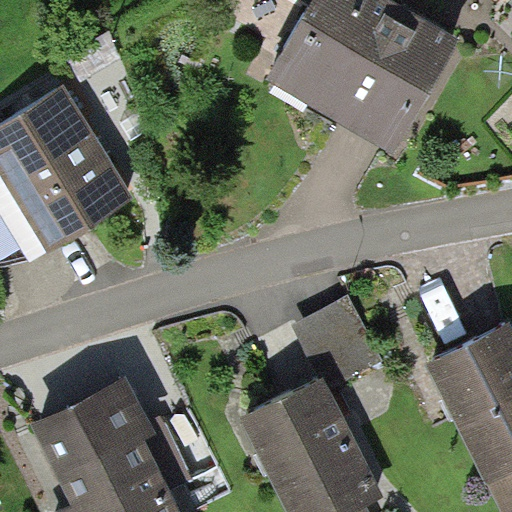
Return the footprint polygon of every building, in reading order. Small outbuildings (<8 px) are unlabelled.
[(393,0),(311,0),(265,75),(392,151),(459,40),(393,0)] [(132,200),(59,84),(0,121),(0,184),(45,255),(132,200)] [(339,299),(284,326),(311,381),(234,419),(279,511),(359,511),(360,511),(381,501),(367,474),(323,385),(370,362),(339,299)] [(511,511),(511,339),(505,328),(427,370),(503,511),(511,511)] [(128,361),(30,408),(69,490),(45,501),(50,511),(184,511),(144,427),(157,421),(128,361)]
